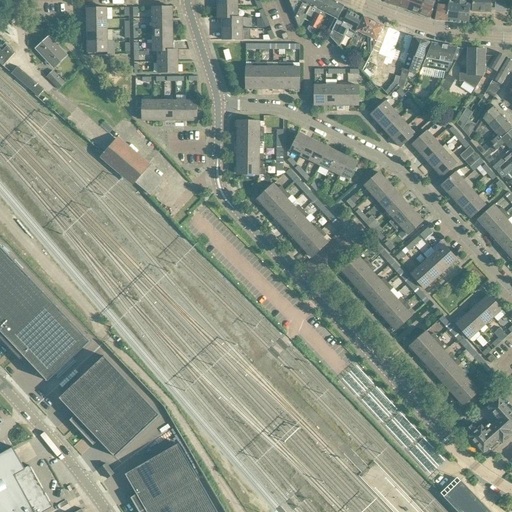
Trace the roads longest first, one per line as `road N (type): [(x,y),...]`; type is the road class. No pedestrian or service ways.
road 1 (tertiary): [(511,490),(448,442),(234,209),(217,182),(217,148)]
road 2 (residential): [(511,288),(409,173),(305,118)]
road 3 (tertiary): [(106,511),(0,383)]
road 4 (residential): [(354,0),(431,29),(511,37)]
road 5 (residential): [(305,118),(309,50),(279,0)]
